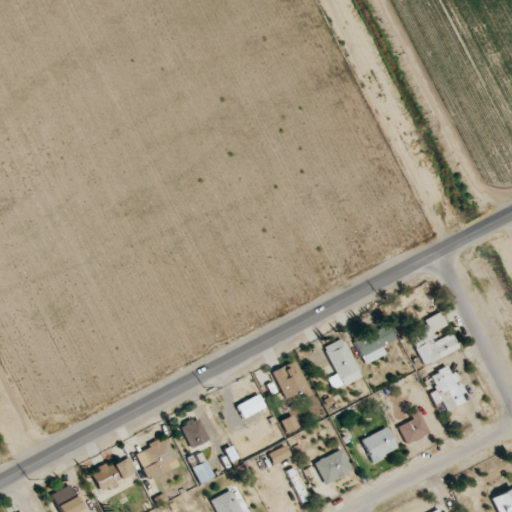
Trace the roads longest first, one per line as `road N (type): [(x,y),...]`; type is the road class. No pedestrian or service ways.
road 1 (tertiary): [(0,484),(511,215)]
road 2 (residential): [(358,511),(511,429)]
road 3 (tertiary): [(511,401),(440,254)]
